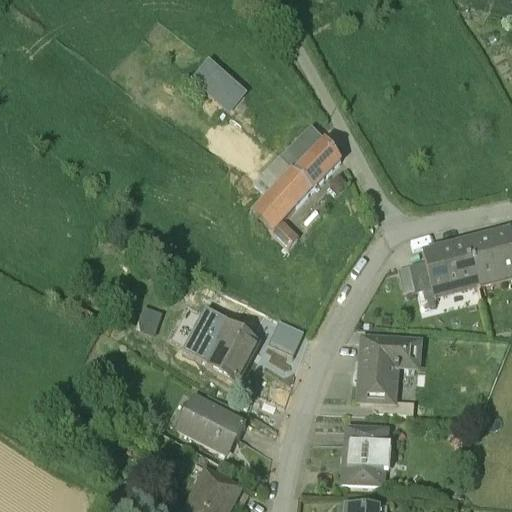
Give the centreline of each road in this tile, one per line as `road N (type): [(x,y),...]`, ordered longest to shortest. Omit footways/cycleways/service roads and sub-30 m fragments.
road 1 (residential): [(281,511),(295,427),(320,352),(379,251),(402,236)]
road 2 (residential): [(259,0),(402,236)]
road 3 (track): [(139,511),(37,447)]
